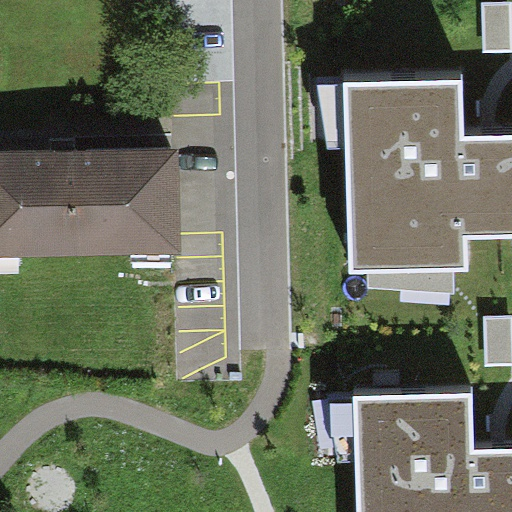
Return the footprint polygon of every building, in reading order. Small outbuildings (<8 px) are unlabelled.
[(511,3),(484,4),(486,50),(511,49),(511,3)] [(463,79),(347,82),(352,271),(367,271),(452,269),(468,268),(467,237),(511,235),(511,136),(464,137),(463,79)] [(0,155),(0,258),(180,255),(179,152),(0,155)] [(452,269),(367,271),(367,288),(452,294),(452,269)] [(511,317),(485,318),(486,366),(511,365),(511,317)] [(469,390),(354,396),(359,511),(511,511),(511,448),(472,450),(469,390)]
